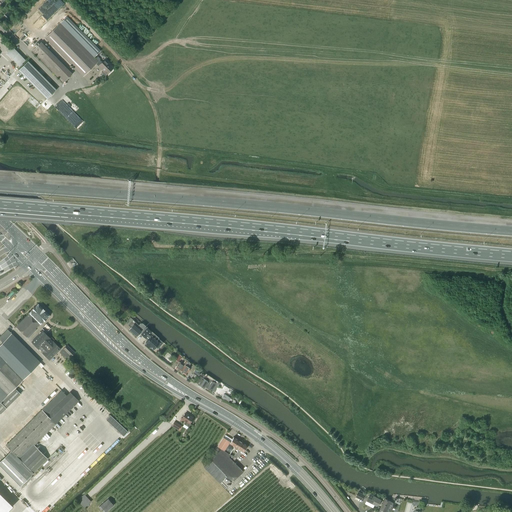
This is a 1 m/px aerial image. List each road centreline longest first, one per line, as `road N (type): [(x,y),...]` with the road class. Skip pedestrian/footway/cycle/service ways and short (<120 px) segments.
road 1 (motorway): [(0,205),(511,254)]
road 2 (motorway): [(511,230),(0,184)]
road 3 (unclassified): [(265,430),(132,341),(47,245),(36,256)]
road 4 (track): [(113,58),(154,109),(153,243),(218,247),(227,261)]
road 5 (primary): [(27,266),(101,339),(175,389)]
road 6 (primary): [(175,389),(36,256)]
road 7 (track): [(88,495),(191,398)]
